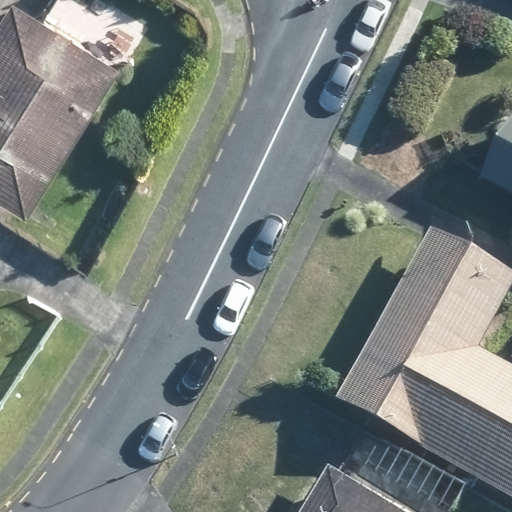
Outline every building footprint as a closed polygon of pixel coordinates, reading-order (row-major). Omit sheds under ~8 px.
[(0,0),(0,203),(17,214),(20,211),(25,201),(110,63),(39,19),(15,6),(6,0),(0,0)] [(511,117),(477,180),(511,198),(511,117)] [(56,218),(50,227),(45,234),(86,258),(103,231),(64,206),(56,218)] [(482,488),(511,434),(511,373),(475,353),(511,287),(511,279),(430,232),(333,402),(482,488)] [(511,434),(482,488),(511,504),(511,434)] [(389,511),(338,481),(325,471),(300,511),(389,511)]
